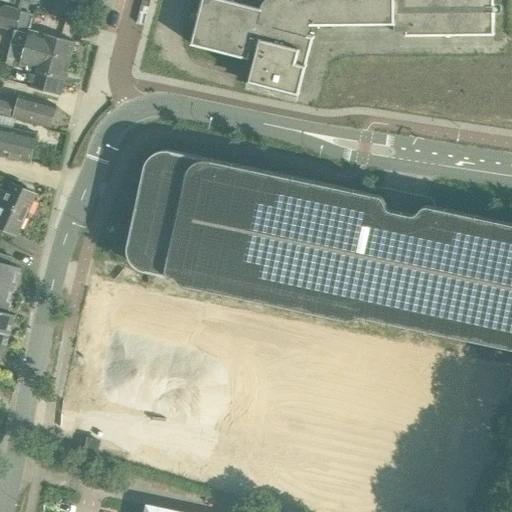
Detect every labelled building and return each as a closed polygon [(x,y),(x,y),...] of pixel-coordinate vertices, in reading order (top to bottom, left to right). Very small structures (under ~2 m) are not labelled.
[(72,0),(55,0),(52,11),(68,15),(72,0)] [(430,35),(495,34),(494,0),(262,0),(264,1),(262,7),(261,7),(235,0),(203,0),(192,43),(193,44),(207,47),(250,58),(253,50),(257,51),(249,81),(250,82),(300,94),(315,35),(309,33),(311,24),(312,24),(395,23),(394,24),(395,31),(406,31),(406,35),(430,35)] [(0,24),(15,29),(16,29),(21,9),(5,5),(0,7),(0,24)] [(43,35),(30,32),(35,13),(21,9),(16,29),(12,43),(71,60),(76,42),(43,33),(43,35)] [(66,79),(71,60),(12,43),(8,56),(18,59),(36,64),(34,71),(66,79)] [(61,94),(66,79),(34,71),(36,64),(18,59),(16,67),(20,68),(17,77),(30,81),(29,85),(61,94)] [(0,112),(51,126),(57,105),(22,96),(20,103),(0,97),(0,112)] [(1,125),(0,128),(0,154),(32,161),(38,133),(1,125)] [(128,246),(128,248),(128,250),(128,252),(128,254),(129,256),(130,258),(131,259),(132,261),(133,262),(134,264),(135,265),(137,266),(138,267),(140,268),(142,269),(144,270),(146,270),(172,276),(173,276),(174,277),(175,277),(176,278),(177,279),(178,280),(178,281),(179,282),(180,283),(181,283),(182,284),(183,284),(184,285),(185,285),(186,285),(345,319),(347,319),(348,320),(349,320),(350,320),(351,319),(352,319),(353,318),(354,318),(355,317),(356,317),(357,317),(357,316),(358,316),(359,316),(360,316),(361,316),(362,316),(363,316),(511,348),(511,222),(435,206),(430,205),(429,205),(428,205),(427,205),(426,205),(425,205),(424,205),(423,206),(422,206),(421,207),(418,210),(417,211),(416,212),(416,213),(415,213),(414,213),(413,213),(413,214),(412,214),(411,214),(411,213),(410,213),(401,211),(392,209),(391,209),(390,209),(390,208),(389,208),(388,207),(387,206),(387,205),(387,204),(386,204),(386,203),(386,202),(386,201),(386,200),(385,200),(385,199),(384,198),(384,197),(383,197),(382,196),(382,195),(381,195),(380,194),(379,194),(364,191),(181,152),(170,149),(168,149),(166,149),(164,149),(163,149),(161,150),(159,150),(157,151),(155,152),(154,153),(152,154),(151,155),(150,157),(148,158),(147,160),(147,162),(146,163),(145,165),(145,167),(129,243),(128,244),(128,246)] [(0,188),(0,206),(25,217),(37,193),(13,181),(9,191),(1,187),(0,188)] [(0,225),(17,234),(25,217),(0,206),(0,225)] [(0,304),(8,307),(20,268),(9,265),(12,255),(0,251),(0,304)] [(0,331),(10,335),(17,315),(0,309),(0,331)] [(0,352),(4,353),(10,335),(0,331),(0,352)] [(97,454),(99,440),(89,438),(88,443),(86,451),(97,454)]
